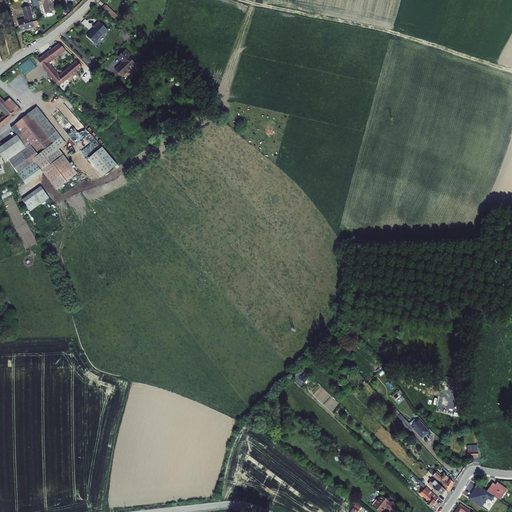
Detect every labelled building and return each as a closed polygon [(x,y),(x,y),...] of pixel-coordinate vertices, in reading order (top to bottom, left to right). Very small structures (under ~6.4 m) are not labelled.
[(53,12),(59,10),(56,0),(41,0),(43,5),(47,4),(50,13),(53,12)] [(113,12),(116,10),(107,1),(104,4),(113,12)] [(32,29),(38,27),(32,6),(26,8),(25,8),(27,13),(28,12),(30,19),(29,19),(21,21),(24,31),(32,29)] [(96,25),(88,33),(96,40),(104,32),(105,33),(110,27),(101,18),(95,24),(96,25)] [(77,69),(80,72),(85,67),(80,60),(60,41),(40,57),(60,84),(67,78),(70,81),(76,76),(73,72),(77,69)] [(127,44),(120,52),(125,57),(122,60),(121,59),(116,64),(124,72),(132,63),(136,67),(141,62),(131,52),(133,50),(127,44)] [(31,58),(20,65),(25,73),(36,67),(31,58)] [(6,102),(0,95),(0,105),(6,112),(0,117),(0,125),(16,112),(6,102)] [(16,112),(21,108),(10,97),(6,102),(16,112)] [(67,142),(38,105),(12,126),(18,133),(3,144),(0,139),(0,151),(7,161),(5,162),(15,175),(34,159),(57,188),(78,172),(60,148),(67,142)] [(124,168),(110,151),(97,162),(111,179),(124,168)] [(49,197),(41,185),(23,198),(31,210),(49,197)] [(406,419),(403,422),(411,432),(414,429),(422,439),(430,432),(419,420),(412,426),(406,419)] [(477,445),(467,446),(468,457),(478,457),(477,445)] [(436,472),(433,476),(441,484),(448,477),(444,473),(441,477),(436,472)] [(441,484),(449,492),(454,483),(448,477),(441,484)] [(440,495),(445,490),(434,480),(430,485),(440,495)] [(475,481),(467,494),(474,498),(480,490),(482,491),(485,487),(475,481)] [(497,484),(493,481),(487,489),(495,494),(499,496),(502,499),(509,488),(499,481),(497,484)] [(438,499),(426,487),(420,494),(426,499),(424,501),(426,503),(425,503),(430,507),(438,499)] [(381,497),(372,508),(377,511),(382,511),(385,509),(388,511),(392,511),(396,508),(395,507),(391,504),(390,503),(389,504),(381,497)] [(354,511),(355,511),(357,508),(360,509),(361,505),(356,503),(352,511),(354,511)] [(460,503),(453,511),(467,511),(469,509),(460,503)]
